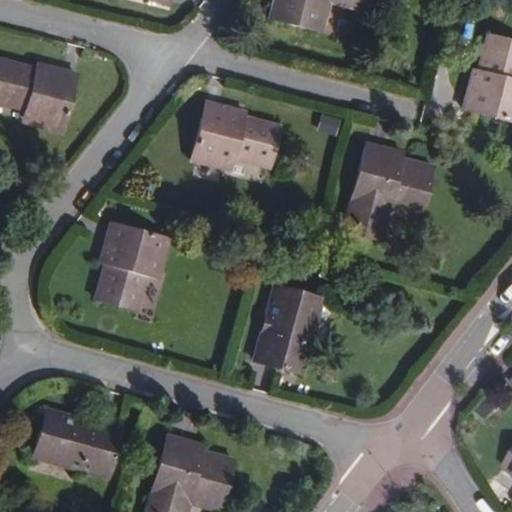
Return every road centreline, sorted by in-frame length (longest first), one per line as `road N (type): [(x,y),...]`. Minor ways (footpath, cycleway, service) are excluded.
road 1 (residential): [(378,464),(336,434),(24,350)]
road 2 (residential): [(24,350),(16,281),(25,251),(180,56)]
road 3 (residential): [(180,56),(419,113)]
road 4 (residential): [(0,9),(180,56)]
road 5 (tertiary): [(511,291),(400,435)]
